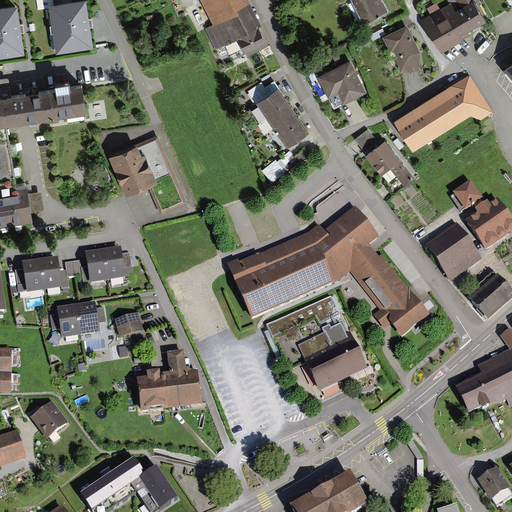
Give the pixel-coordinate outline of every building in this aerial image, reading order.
[(93,45),(86,0),(62,0),(49,2),(56,51),(93,45)] [(262,22),(250,0),(201,0),(213,23),(205,27),(215,47),(225,42),(230,52),(244,45),(248,53),(268,43),(258,24),(262,22)] [(352,0),(363,21),(389,9),(384,0),(352,0)] [(431,17),(423,21),(442,54),(463,42),(462,41),(471,36),(469,33),(487,22),(474,0),(456,0),(462,9),(455,13),(451,6),(441,12),(437,4),(427,9),(431,17)] [(0,53),(25,50),(18,2),(0,4),(0,53)] [(407,23),(383,35),(391,51),(394,50),(397,57),(400,70),(420,68),(421,50),(407,23)] [(383,27),(370,33),(373,39),(386,33),(383,27)] [(511,57),(502,66),(511,78),(511,57)] [(351,58),(318,74),(334,107),(367,91),(351,58)] [(395,118),(413,148),(470,113),(482,119),(493,111),(470,74),(452,82),(395,118)] [(0,222),(33,217),(32,211),(38,210),(35,191),(29,192),(28,182),(16,184),(6,121),(88,108),(83,79),(11,91),(10,83),(0,84),(0,222)] [(265,86),(262,81),(248,90),(258,103),(249,109),(264,134),(275,127),(287,146),(310,131),(275,80),(265,86)] [(254,174),(236,119),(178,137),(195,192),(254,174)] [(368,128),(355,138),(365,151),(378,141),(368,128)] [(158,133),(109,154),(127,194),(149,185),(161,213),(188,201),(158,133)] [(401,159),(385,138),(366,153),(381,173),(390,167),(399,179),(389,187),(395,195),(416,179),(400,159),(401,159)] [(310,152),(305,146),(294,156),(299,161),(310,152)] [(286,170),(276,158),(262,169),(272,181),(286,170)] [(336,182),(332,177),(304,201),(308,205),(336,182)] [(511,232),(511,218),(498,198),(490,204),(488,201),(483,204),(481,200),(484,199),(471,181),(453,193),(466,211),(473,206),(476,210),(475,210),(478,213),(466,222),(486,250),(511,232)] [(227,265),(251,320),(338,282),(351,272),(381,311),(375,316),(385,329),(391,323),(402,337),(429,316),(382,256),(379,258),(372,249),(373,249),(370,246),(380,238),(356,207),(325,232),(319,225),(309,233),(239,263),(238,260),(227,265)] [(424,246),(450,283),(483,260),(457,223),(424,246)] [(121,247),(86,253),(89,267),(82,268),(81,261),(73,262),(76,277),(90,275),(91,285),(127,279),(125,269),(133,268),(130,253),(122,255),(121,247)] [(58,257),(23,263),(24,270),(15,271),(18,286),(25,285),(27,294),(63,289),(62,279),(76,277),(73,262),(66,263),(67,271),(61,272),(58,257)] [(488,322),(511,301),(511,291),(498,275),(497,276),(493,272),(478,286),(482,289),(469,301),(488,322)] [(289,370),(306,363),(320,392),(368,370),(353,337),(351,338),(343,320),(323,329),(321,325),(341,316),(331,296),(268,326),(289,370)] [(96,302),(58,308),(59,315),(50,316),(53,331),(61,330),(62,339),(100,333),(99,324),(107,323),(104,308),(97,309),(96,302)] [(144,331),(139,313),(115,320),(120,339),(129,336),(131,343),(144,339),(142,332),(144,331)] [(501,335),(510,348),(511,349),(511,348),(511,329),(511,328),(501,335)] [(482,373),(511,358),(511,348),(511,349),(510,348),(478,365),(482,373)] [(12,350),(0,349),(0,393),(12,393),(12,350)] [(147,377),(136,378),(141,413),(202,406),(198,372),(192,370),(187,371),(184,351),(167,353),(169,372),(161,373),(161,370),(146,372),(147,377)] [(511,358),(482,373),(457,386),(470,412),(482,406),(483,408),(496,402),(498,404),(507,399),(511,407),(511,406),(511,358)] [(85,363),(78,365),(79,373),(87,371),(85,363)] [(53,401),(31,418),(48,439),(69,423),(53,401)] [(17,431),(0,436),(0,467),(27,458),(17,431)] [(411,439),(406,442),(418,460),(423,457),(411,439)] [(385,447),(377,452),(380,456),(388,451),(385,447)] [(135,458),(81,495),(92,511),(108,511),(137,493),(149,511),(158,511),(178,498),(157,467),(146,475),(135,458)] [(511,488),(497,468),(478,481),(491,501),(493,500),(497,508),(511,498),(511,493),(509,489),(511,488)] [(291,507),(293,511),(357,511),(369,506),(350,473),(291,507)]
